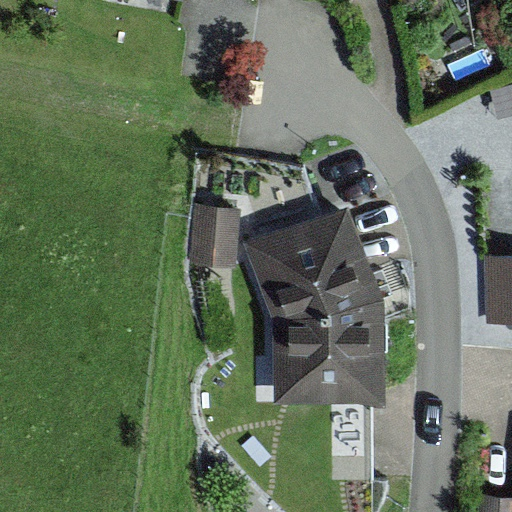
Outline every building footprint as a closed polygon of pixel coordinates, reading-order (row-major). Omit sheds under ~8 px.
[(170,24),(175,0),(68,0),(68,3),(170,24)] [(423,0),(389,0),(397,14),(423,0)] [(219,253),(241,256),(248,197),(226,194),(219,253)] [(374,423),(370,318),(334,224),(227,265),(256,339),(259,426),(374,423)] [(511,254),(485,255),(487,324),(511,323),(511,254)]
